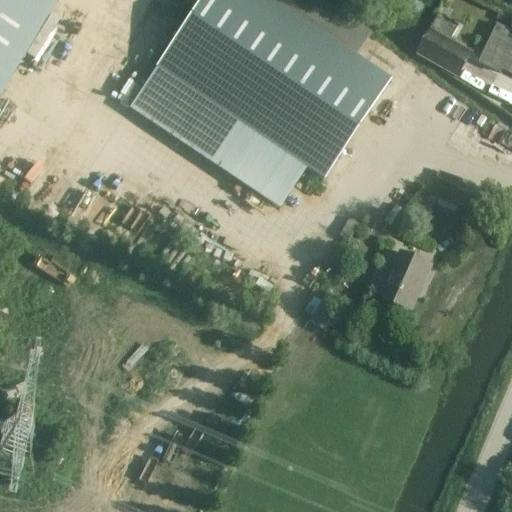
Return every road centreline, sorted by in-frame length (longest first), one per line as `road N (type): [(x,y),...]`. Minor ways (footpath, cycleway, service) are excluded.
road 1 (track): [(187,396),(81,316),(41,248),(0,222)]
road 2 (track): [(129,511),(136,479),(166,422),(212,369),(266,334),(279,316)]
